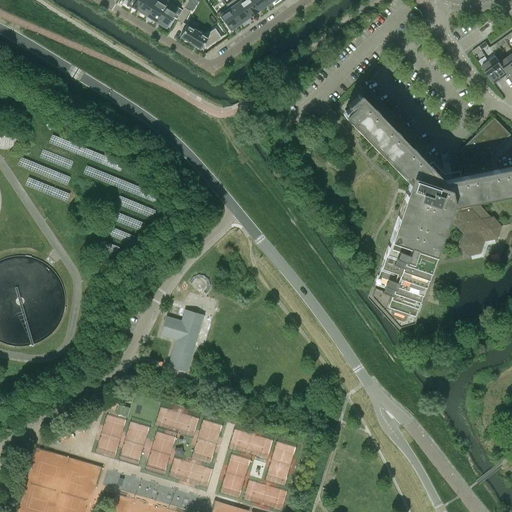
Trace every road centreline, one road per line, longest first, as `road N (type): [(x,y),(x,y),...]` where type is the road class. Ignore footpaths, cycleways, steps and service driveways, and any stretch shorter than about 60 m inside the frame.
road 1 (unclassified): [(0,443),(108,378),(160,292),(237,212)]
road 2 (residential): [(0,28),(144,115),(237,212)]
road 3 (residential): [(237,212),(304,288),(390,408)]
road 4 (residential): [(307,0),(213,65),(102,0)]
road 5 (residential): [(477,511),(390,408)]
road 6 (residential): [(390,408),(389,426),(444,511)]
